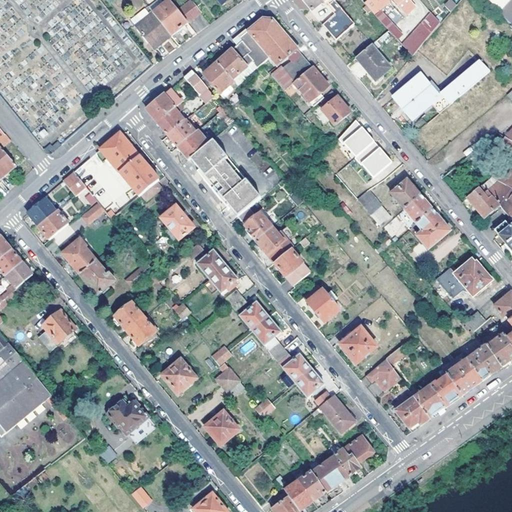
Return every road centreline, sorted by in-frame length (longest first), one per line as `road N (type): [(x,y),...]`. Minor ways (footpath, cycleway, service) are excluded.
road 1 (residential): [(410,457),(124,113)]
road 2 (residential): [(6,213),(253,511)]
road 3 (residential): [(511,273),(281,0)]
road 4 (tertiary): [(266,0),(124,113)]
road 5 (tertiary): [(410,457),(511,387)]
